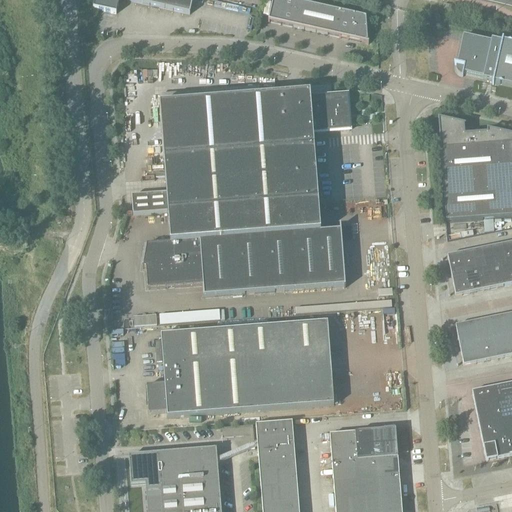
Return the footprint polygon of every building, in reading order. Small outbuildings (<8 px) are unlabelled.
[(192,0),(94,0),(93,9),(116,14),(118,0),(122,0),(189,15),(192,0)] [(368,45),(366,18),(284,0),(272,0),(268,23),(360,43),(368,45)] [(511,45),(502,44),(503,43),(501,43),(501,44),(491,42),(490,44),(463,38),(456,65),(454,65),(454,66),(464,68),(462,75),(462,77),(463,75),(482,80),(482,81),(492,84),(492,85),(493,85),(511,88),(511,45)] [(166,195),(131,197),(133,216),(167,214),(318,203),(318,202),(313,136),(313,134),(349,131),(349,126),(346,97),(310,99),(310,97),(310,95),(299,96),(259,99),(250,100),(248,70),(157,77),(158,96),(159,106),(166,195)] [(511,136),(486,131),(487,135),(464,136),(463,127),(465,127),(465,126),(437,120),(437,121),(438,121),(445,223),(511,218),(511,136)] [(318,206),(318,203),(167,214),(170,244),(146,246),(141,269),(142,269),(144,269),(145,290),(201,286),(202,298),(343,287),(344,288),(345,288),(340,227),(339,227),(339,232),(320,233),(318,206)] [(511,243),(502,246),(506,266),(511,264),(511,243)] [(502,246),(488,249),(492,269),(506,266),(502,246)] [(474,252),(478,272),(492,269),(488,249),(474,252)] [(474,252),(461,254),(465,274),(478,272),(474,252)] [(447,257),(451,277),(465,274),(461,254),(447,257)] [(496,289),(510,286),(506,266),(492,269),(496,289)] [(492,269),(478,272),(483,291),(496,289),(492,269)] [(469,294),(483,291),(478,272),(465,274),(469,294)] [(469,294),(465,274),(451,277),(455,297),(469,294)] [(160,321),(219,320),(219,312),(160,314),(160,321)] [(511,315),(502,317),(506,337),(511,336),(511,315)] [(488,320),(493,340),(506,337),(502,317),(488,320)] [(475,323),(479,343),(493,340),(488,320),(475,323)] [(455,327),(459,347),(479,343),(475,323),(455,327)] [(327,324),(158,337),(162,386),(144,387),(146,415),(164,414),(165,419),(333,406),(327,324)] [(497,360),(510,357),(506,337),(493,340),(497,360)] [(493,340),(479,343),(483,363),(497,360),(493,340)] [(463,367),(483,363),(479,343),(459,347),(463,367)] [(511,384),(494,388),(496,400),(511,396),(511,384)] [(472,393),(474,407),(497,403),(496,400),(494,388),(472,393)] [(511,408),(511,396),(496,400),(497,403),(498,411),(511,408)] [(474,407),(477,421),(499,416),(498,411),(497,403),(474,407)] [(511,408),(498,411),(499,416),(500,422),(511,419),(511,408)] [(477,421),(480,435),(502,430),(500,422),(499,416),(477,421)] [(511,419),(500,422),(502,430),(503,433),(511,430),(511,419)] [(255,426),(257,448),(293,445),(292,423),(255,426)] [(480,435),(483,448),(505,444),(503,433),(502,430),(480,435)] [(511,430),(503,433),(505,444),(511,442),(511,430)] [(375,432),(377,460),(397,459),(395,431),(375,432)] [(354,434),(356,449),(357,462),(377,460),(375,432),(354,434)] [(329,436),(330,452),(356,449),(354,434),(329,436)] [(505,444),(483,448),(486,462),(508,458),(505,444)] [(257,448),(258,467),(295,464),(293,445),(257,448)] [(331,464),(357,462),(356,449),(330,452),(331,464)] [(160,485),(161,511),(220,511),(216,450),(128,457),(131,487),(160,485)] [(357,462),(358,475),(358,478),(399,474),(397,459),(377,460),(357,462)] [(331,464),(332,477),(358,475),(357,462),(331,464)] [(258,467),(259,481),(296,478),(295,464),(258,467)] [(334,511),(401,511),(399,474),(358,478),(358,475),(332,477),(334,511)] [(259,481),(260,495),(297,492),(296,478),(259,481)] [(260,495),(262,510),(298,507),(297,492),(260,495)]
